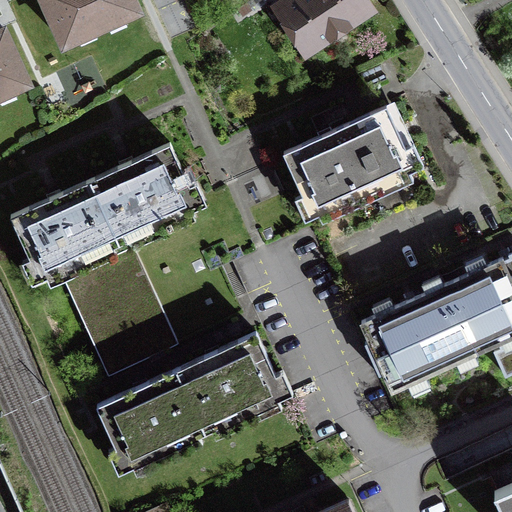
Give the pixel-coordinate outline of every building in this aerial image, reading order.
[(137,10),(132,0),(44,0),(64,44),(137,10)] [(363,0),(286,0),(281,3),(307,46),(368,8),(363,0)] [(0,93),(27,81),(3,28),(0,29),(0,93)] [(387,104),(283,151),(308,207),(318,202),(322,211),(406,172),(402,164),(412,160),(387,104)] [(90,178),(115,233),(126,228),(131,238),(188,211),(183,202),(200,194),(190,172),(186,174),(170,141),(128,161),(90,178)] [(115,233),(90,178),(55,195),(10,215),(25,247),(21,249),(31,271),(47,264),(52,273),(108,247),(104,238),(115,233)] [(223,240),(201,250),(211,270),(226,263),(242,256),(238,246),(228,250),(223,240)] [(511,277),(511,334),(498,340),(501,347),(493,350),(506,375),(511,372),(511,252),(502,257),(511,277)] [(511,334),(511,277),(502,257),(426,291),(457,358),(498,340),(511,334)] [(457,358),(426,291),(361,320),(370,338),(364,341),(378,372),(383,370),(392,388),(457,358)] [(176,367),(202,422),(213,417),(217,426),(274,400),(270,391),(287,383),(278,363),(272,365),(256,330),(222,346),(176,367)] [(202,422),(176,367),(140,384),(97,403),(113,437),(107,439),(117,461),(134,454),(138,462),(194,436),(190,427),(202,422)] [(511,511),(511,483),(496,490),(506,511),(511,511)] [(354,511),(348,499),(318,511),(354,511)] [(171,511),(167,502),(145,511),(171,511)]
